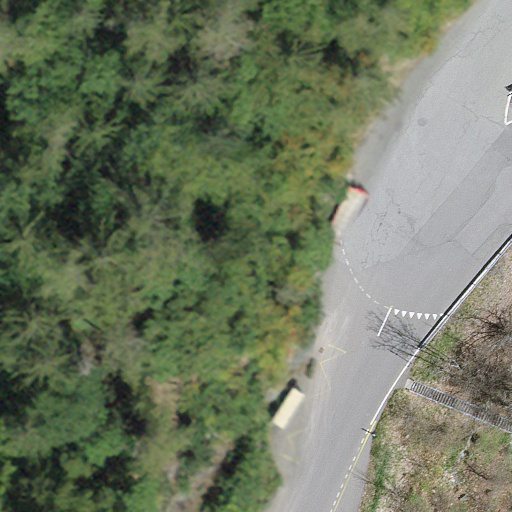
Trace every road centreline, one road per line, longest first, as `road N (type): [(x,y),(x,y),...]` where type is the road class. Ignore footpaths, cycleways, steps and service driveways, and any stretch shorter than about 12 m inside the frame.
road 1 (unclassified): [(298,511),(394,312),(435,259)]
road 2 (unclassified): [(435,259),(422,222),(429,168),(511,17)]
